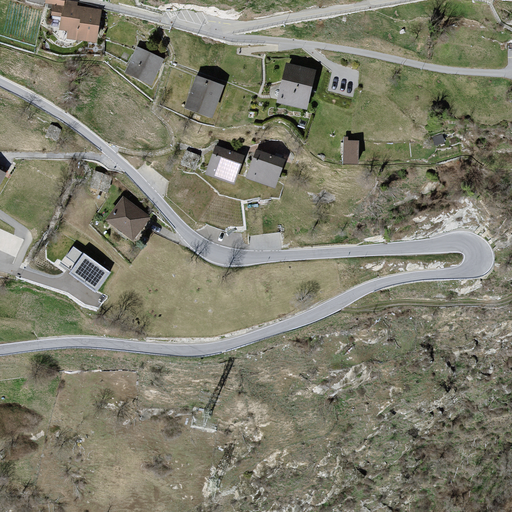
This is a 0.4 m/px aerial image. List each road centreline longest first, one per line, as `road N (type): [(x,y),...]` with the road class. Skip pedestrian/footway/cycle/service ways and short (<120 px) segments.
road 1 (tertiary): [(0,351),(234,345),(392,281),(471,270),(478,256),(462,241),(216,254),(195,243),(108,150),(0,82)]
road 2 (residential): [(215,32),(453,71),(511,69)]
road 3 (residential): [(393,0),(215,32)]
road 4 (residential): [(215,32),(80,0)]
